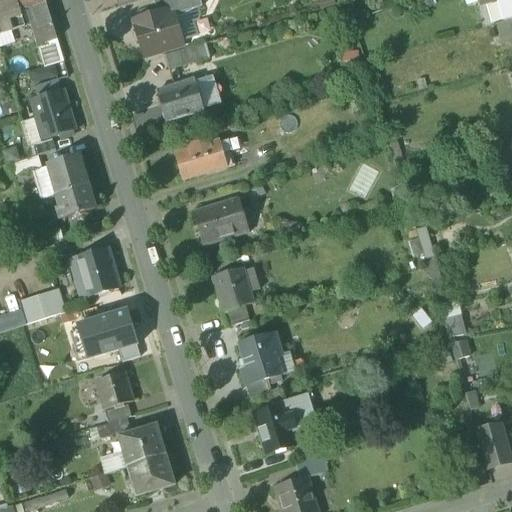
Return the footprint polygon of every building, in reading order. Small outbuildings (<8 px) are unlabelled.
[(0,0),(0,35),(11,33),(25,28),(16,0),(0,0)] [(37,25),(43,47),(57,42),(44,0),(16,0),(25,28),(37,25)] [(116,0),(120,9),(151,0),(116,0)] [(152,0),(158,16),(159,16),(161,19),(173,16),(174,17),(197,10),(202,9),(201,3),(199,0),(152,0)] [(510,22),(511,21),(511,0),(510,0),(497,4),(503,24),(510,22)] [(197,10),(174,17),(181,43),(197,38),(193,24),(198,22),(200,17),(197,10)] [(183,48),(181,43),(174,17),(173,16),(161,19),(159,16),(158,16),(134,23),(145,59),(183,48)] [(511,42),(511,27),(510,22),(503,24),(496,26),(501,46),(511,42)] [(11,33),(0,35),(0,50),(16,45),(11,33)] [(63,60),(57,42),(43,47),(48,64),(63,60)] [(165,59),(169,73),(177,70),(210,60),(206,47),(165,59)] [(359,53),(340,55),(341,73),(361,71),(359,53)] [(213,79),(197,83),(206,111),(221,106),(213,79)] [(159,93),(169,124),(207,112),(206,111),(197,83),(197,81),(159,93)] [(35,121),(42,143),(52,140),(77,133),(65,92),(29,103),(35,121)] [(42,143),(35,121),(22,125),(29,148),(42,144),(42,143)] [(29,148),(33,160),(38,159),(56,153),(52,140),(42,143),(42,144),(29,148)] [(177,157),(185,183),(228,169),(220,143),(212,146),(211,141),(189,148),(191,152),(177,157)] [(17,149),(1,154),(6,169),(8,169),(22,164),(17,149)] [(8,169),(12,181),(35,174),(43,171),(39,159),(22,164),(8,169)] [(48,171),(57,199),(90,188),(81,160),(48,171)] [(43,171),(35,174),(44,203),(57,199),(48,171),(48,170),(43,171)] [(98,213),(90,188),(57,199),(61,211),(57,212),(61,225),(98,213)] [(195,214),(205,248),(252,235),(242,201),(195,214)] [(425,262),(435,259),(426,229),(416,232),(418,241),(423,257),(425,262)] [(60,230),(45,234),(50,248),(64,243),(60,230)] [(423,257),(418,241),(408,244),(413,261),(423,257)] [(75,277),(82,302),(120,291),(108,251),(76,261),(80,275),(75,277)] [(435,259),(425,262),(435,297),(442,295),(439,287),(443,285),(435,259)] [(214,280),(225,315),(248,308),(255,306),(252,295),(245,273),(245,271),(214,280)] [(254,271),(245,273),(252,295),(261,292),(254,271)] [(23,312),(28,327),(64,316),(57,293),(20,304),(23,312)] [(438,307),(448,341),(466,337),(456,303),(438,307)] [(225,315),(229,330),(252,323),(248,308),(225,315)] [(432,324),(421,311),(412,318),(422,332),(432,324)] [(0,335),(28,327),(23,312),(0,318),(0,335)] [(77,329),(87,363),(119,353),(137,348),(139,347),(128,313),(77,329)] [(241,371),(247,389),(283,377),(282,376),(277,360),(283,358),(276,336),(241,347),(248,368),(241,371)] [(467,342),(451,347),(456,363),(472,358),(467,342)] [(140,359),(137,348),(119,353),(123,365),(140,359)] [(291,356),(283,358),(277,360),(282,376),(296,372),(291,356)] [(96,384),(105,413),(134,404),(125,375),(96,384)] [(247,389),(251,400),(287,389),(283,377),(247,389)] [(463,388),(469,410),(478,407),(472,385),(463,388)] [(275,407),(276,410),(289,406),(296,431),(317,425),(308,397),(275,407)] [(291,433),(296,431),(289,406),(276,410),(254,416),(267,457),(276,454),(277,456),(286,453),(285,451),(296,448),(291,433)] [(105,415),(109,426),(130,420),(132,419),(128,408),(105,415)] [(101,429),(104,440),(133,432),(130,420),(109,426),(101,429)] [(475,431),(487,472),(511,464),(511,461),(511,459),(502,426),(475,431)] [(123,454),(128,470),(166,459),(157,428),(119,439),(123,454)] [(113,440),(96,444),(100,459),(116,455),(113,440)] [(128,470),(123,454),(100,461),(105,477),(107,476),(128,470)] [(294,467),(299,484),(308,481),(328,475),(323,458),(294,467)] [(175,489),(166,459),(128,470),(137,500),(175,489)] [(107,476),(105,477),(90,482),(94,495),(111,488),(107,476)] [(277,490),(283,511),(316,511),(308,481),(299,484),(277,490)] [(67,492),(23,506),(25,511),(37,511),(70,501),(67,492)]
